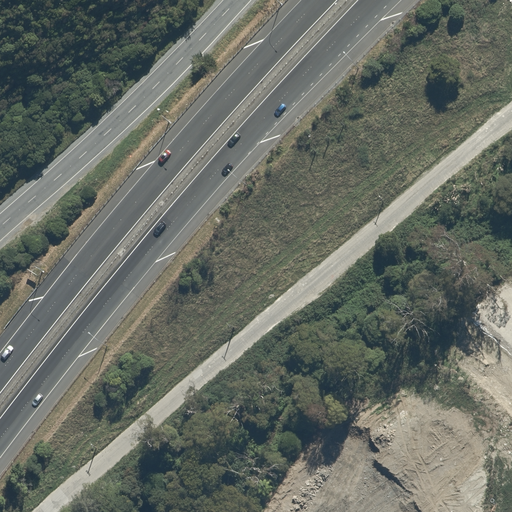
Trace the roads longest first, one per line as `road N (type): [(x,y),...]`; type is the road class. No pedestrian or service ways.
road 1 (trunk): [(0,371),(163,169),(318,0)]
road 2 (trunk): [(236,148),(0,438)]
road 3 (unclassified): [(0,230),(237,0)]
road 4 (trunk): [(389,0),(236,148)]
road 5 (trunk): [(374,0),(236,148)]
